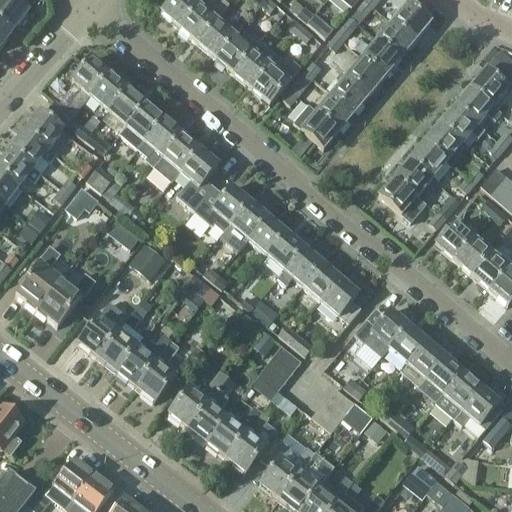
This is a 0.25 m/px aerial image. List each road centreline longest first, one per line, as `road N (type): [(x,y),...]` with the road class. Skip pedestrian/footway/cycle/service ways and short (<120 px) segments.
road 1 (residential): [(508,360),(89,8)]
road 2 (secondary): [(0,355),(199,511)]
road 3 (residential): [(0,108),(89,8)]
